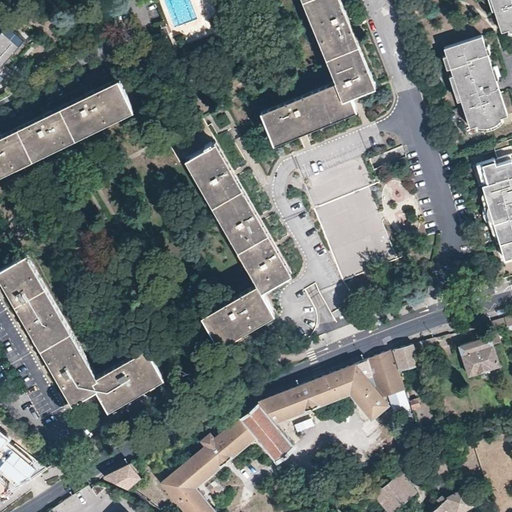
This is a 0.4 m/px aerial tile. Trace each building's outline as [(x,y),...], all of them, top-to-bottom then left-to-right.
[(264,114),(277,144),(359,110),(352,95),(376,85),(340,0),(306,0),(340,82),(264,114)] [(511,0),(493,0),(496,8),(502,29),(509,27),(510,28),(511,27),(511,0)] [(23,37),(5,22),(1,27),(7,32),(0,39),(0,70),(4,66),(1,63),(23,37)] [(487,45),(483,33),(445,45),(454,72),(471,125),(478,122),(478,124),(479,124),(483,125),(487,124),(491,123),(495,122),(499,120),(503,116),(502,114),(509,112),(497,77),(493,65),(489,51),(487,45)] [(462,97),(454,72),(450,73),(458,98),(462,97)] [(0,136),(0,173),(131,110),(117,80),(0,136)] [(379,97),(376,89),(366,93),(370,102),(379,97)] [(276,310),(263,288),(292,271),(232,166),(204,117),(167,138),(182,162),(188,158),(259,282),(203,314),(220,343),(276,310)] [(489,181),(483,162),(496,158),(495,156),(477,162),(483,182),(489,181)] [(511,157),(497,162),(496,158),(483,162),(489,181),(483,182),(485,190),(489,203),(495,220),(499,234),(506,256),(511,254),(511,157)] [(359,191),(363,183),(352,178),(348,187),(359,191)] [(384,261),(396,257),(372,194),(372,197),(368,187),(344,196),(345,201),(333,202),(327,204),(345,203),(345,213),(329,214),(323,216),(323,227),(341,274),(350,273),(364,268),(363,256),(372,253),(375,262),(384,261)] [(499,234),(495,220),(492,218),(490,216),(489,217),(491,221),(493,230),(494,232),(496,233),(497,233),(498,234),(499,234)] [(147,346),(95,375),(26,255),(0,269),(0,276),(44,354),(71,401),(97,386),(108,407),(163,375),(147,346)] [(511,313),(510,314),(495,318),(497,325),(506,322),(508,325),(511,323),(511,313)] [(495,318),(486,321),(488,327),(497,325),(495,318)] [(501,340),(499,333),(460,344),(468,374),(499,365),(493,343),(501,340)] [(418,341),(422,355),(425,355),(438,351),(434,336),(418,341)] [(400,370),(424,363),(423,359),(422,355),(418,341),(405,345),(393,348),(400,370)] [(259,400),(275,420),(350,391),(372,418),(389,403),(383,395),(405,387),(392,349),(381,351),(366,358),(376,387),(355,362),(325,374),(318,377),(259,400)] [(407,387),(405,387),(383,395),(389,403),(403,398),(407,409),(413,408),(411,401),(407,387)] [(418,399),(411,401),(413,408),(420,406),(418,399)] [(257,435),(277,458),(294,444),(275,420),(259,400),(241,415),(217,434),(207,422),(202,425),(207,432),(201,438),(205,443),(162,480),(188,511),(211,511),(215,510),(214,508),(195,485),(233,454),(257,435)] [(241,415),(259,400),(235,409),(241,415)] [(416,420),(414,412),(408,414),(410,421),(416,420)] [(299,432),(315,424),(311,415),(294,423),(299,432)] [(8,437),(0,431),(0,466),(22,484),(36,466),(4,442),(8,437)] [(474,441),(460,445),(463,453),(472,481),(485,476),(474,441)] [(150,451),(133,459),(141,473),(165,453),(164,444),(150,451)] [(118,479),(127,485),(139,476),(129,461),(105,473),(118,479)] [(390,511),(391,511),(417,491),(400,471),(374,493),(390,511)] [(475,502),(467,491),(463,487),(450,495),(429,511),(459,511),(458,511),(475,502)]
